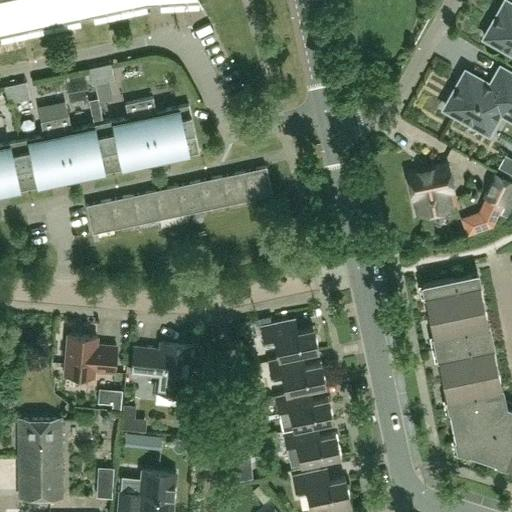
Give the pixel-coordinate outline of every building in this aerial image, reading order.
[(201,2),(199,0),(0,0),(0,32),(146,2),(149,0),(158,0),(159,1),(172,0),(197,0),(199,3),(201,2)] [(511,4),(506,0),(486,35),(511,50),(511,4)] [(114,78),(110,62),(89,67),(92,82),(114,78)] [(511,115),(511,73),(500,67),(490,85),(466,71),(446,106),(487,130),(499,109),(511,115)] [(29,96),(26,80),(4,85),(5,90),(7,99),(8,101),(29,96)] [(128,116),(103,121),(113,169),(129,165),(135,164),(135,161),(141,160),(155,157),(169,154),(176,153),(176,155),(182,154),(199,151),(198,149),(188,103),(156,110),(153,96),(143,98),(125,101),(128,116)] [(65,100),(55,102),(58,116),(68,113),(65,100)] [(55,102),(37,106),(40,119),(58,116),(55,102)] [(43,133),(19,139),(29,187),(45,183),(51,182),(50,179),(57,178),(71,175),(84,172),(91,171),(92,173),(98,172),(113,169),(103,121),(71,128),(68,113),(58,116),(40,119),(43,133)] [(0,189),(7,189),(7,191),(13,190),(29,187),(19,139),(0,142),(0,189)] [(447,190),(454,188),(448,161),(432,164),(433,167),(422,169),(421,167),(407,170),(413,197),(415,197),(419,213),(451,206),(447,190)] [(86,203),(92,231),(272,193),(266,165),(86,203)] [(507,217),(511,206),(511,180),(496,172),(485,195),(504,204),(499,213),(507,217)] [(483,301),(477,270),(419,282),(421,296),(425,295),(428,312),(483,301)] [(490,331),(483,301),(428,312),(435,342),(490,331)] [(318,349),(313,325),(291,329),(288,317),(261,323),(265,345),(276,342),(279,356),(296,353),(318,349)] [(496,361),(490,331),(435,342),(441,372),(496,361)] [(114,370),(116,345),(96,343),(96,335),(68,332),(64,372),(93,375),(93,373),(92,373),(92,369),(114,370)] [(187,392),(192,344),(161,341),(160,347),(134,345),(131,370),(157,373),(155,388),(187,392)] [(325,384),(320,360),(298,365),(296,353),(279,356),(268,358),(273,380),(283,378),(286,391),(303,388),(325,384)] [(503,391),(496,361),(441,372),(447,403),(503,391)] [(112,407),(122,408),(123,388),(100,386),(99,401),(113,402),(112,407)] [(333,419),(328,395),(306,400),(303,388),(286,391),(276,393),(283,428),(293,426),(294,427),(311,424),(333,419)] [(507,465),(505,464),(511,442),(511,399),(504,397),(503,391),(447,403),(455,437),(451,438),(454,451),(467,455),(468,452),(495,461),(494,464),(506,468),(507,465)] [(140,405),(128,404),(125,428),(137,429),(140,405)] [(63,496),(62,416),(18,417),(20,497),(63,496)] [(313,435),(311,424),(294,427),(293,426),(283,428),(291,465),(340,454),(335,430),(313,435)] [(148,434),(147,446),(160,447),(161,435),(148,434)] [(240,440),(233,481),(252,476),(249,439),(240,440)] [(343,511),(352,510),(345,475),(322,479),(320,467),(292,473),(297,494),(307,492),(310,507),(326,504),(327,511),(343,511)] [(171,511),(176,471),(142,468),(140,492),(120,490),(117,511),(171,511)] [(253,488),(264,501),(271,495),(261,482),(253,488)]
